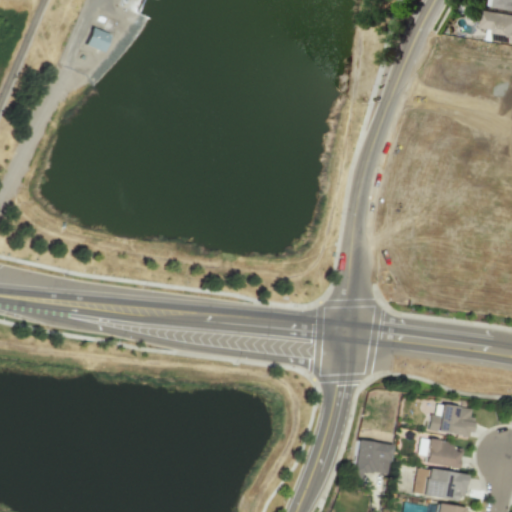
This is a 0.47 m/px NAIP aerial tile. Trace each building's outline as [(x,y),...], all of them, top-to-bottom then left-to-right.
[(511,0),(496,0),(495,7),(511,9),(511,0)] [(495,29),(480,27),(483,8),(511,13),(511,42),(503,41),(503,42),(495,40),(496,39),(493,39),(495,29)] [(104,34),(97,51),(80,44),(87,27),(104,34)] [(464,436),(468,408),(431,403),(430,414),(433,414),(431,431),(464,436)] [(455,468),(457,444),(421,440),(419,464),(455,468)] [(358,474),(358,475),(347,473),(352,441),(387,447),(385,462),(383,462),(381,474),(365,472),(365,475),(358,474)] [(416,495),(449,501),(450,494),(460,496),(463,474),(420,468),(416,495)] [(460,511),(461,507),(431,502),(429,511),(460,511)]
